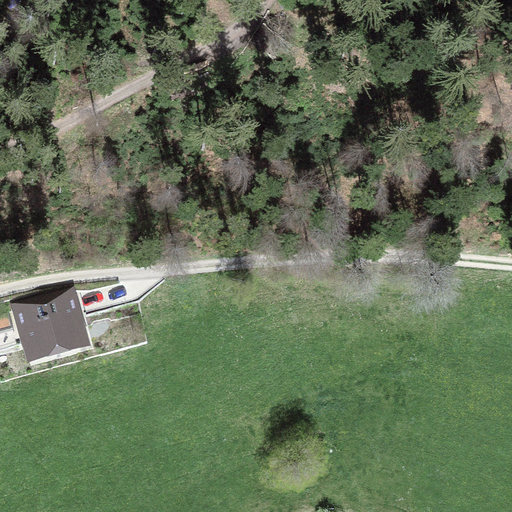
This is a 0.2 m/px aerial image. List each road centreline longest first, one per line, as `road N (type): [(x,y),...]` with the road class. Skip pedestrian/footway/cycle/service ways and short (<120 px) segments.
road 1 (track): [(0,289),(373,255),(511,262)]
road 2 (track): [(0,154),(130,92),(258,0)]
